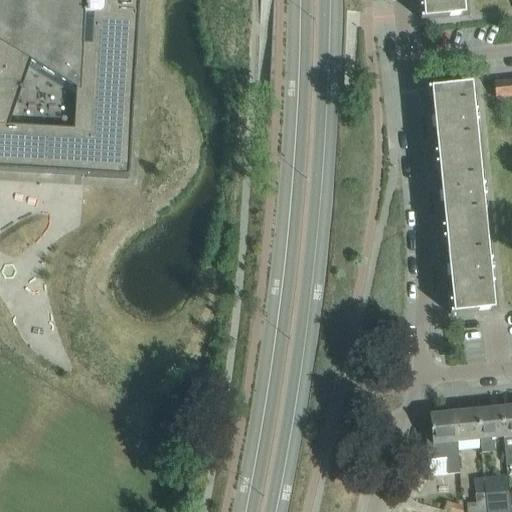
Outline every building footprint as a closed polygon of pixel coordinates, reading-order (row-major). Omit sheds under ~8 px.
[(0,0),(0,171),(128,179),(136,0),(0,0)] [(463,15),(461,0),(422,0),(425,18),(420,18),(420,20),(463,15)] [(511,80),(495,82),(494,83),(495,98),(511,96),(511,80)] [(439,164),(477,160),(470,85),(427,89),(427,91),(432,91),(438,152),(434,153),(434,154),(438,154),(439,163),(435,163),(435,164),(439,164)] [(442,239),(447,239),(485,235),(477,160),(439,164),(435,164),(435,165),(439,164),(445,227),(441,228),(441,229),(446,229),(446,238),(442,238),(442,239)] [(450,314),(492,310),(485,235),(447,239),(442,239),(442,240),(447,239),(453,301),(448,302),(449,303),(453,303),(454,312),(450,313),(450,314)] [(511,407),(501,408),(504,438),(506,465),(511,464),(511,407)] [(504,438),(501,408),(477,411),(480,440),(481,454),(494,452),(493,439),(504,438)] [(480,440),(477,411),(453,413),(456,442),(480,440)] [(456,442),(453,413),(429,416),(430,431),(425,431),(430,477),(459,474),(456,442)] [(500,511),(498,493),(485,494),(486,511),(500,511)] [(476,503),(466,504),(467,511),(486,511),(485,494),(475,495),(476,503)]
